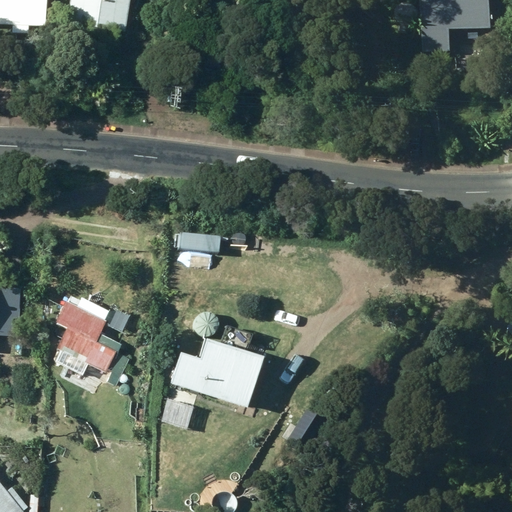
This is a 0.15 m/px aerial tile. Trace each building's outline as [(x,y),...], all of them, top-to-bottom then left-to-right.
[(41,25),(40,0),(0,0),(0,23),(9,24),(9,33),(24,33),(25,26),(41,25)] [(65,0),(63,25),(121,31),(123,0),(65,0)] [(489,0),(419,0),(420,51),(449,50),(449,29),(490,28),(489,0)] [(222,237),(179,235),(178,256),(221,258),(222,237)] [(0,335),(16,336),(18,289),(0,288),(0,335)] [(53,349),(96,370),(106,349),(91,342),(105,311),(77,297),(72,307),(61,302),(52,322),(63,328),(53,349)] [(257,358),(200,340),(194,358),(177,352),(168,382),(241,406),(257,358)] [(153,416),(212,441),(222,420),(162,395),(153,416)] [(0,511),(17,511),(23,507),(9,489),(3,493),(0,489),(0,511)]
